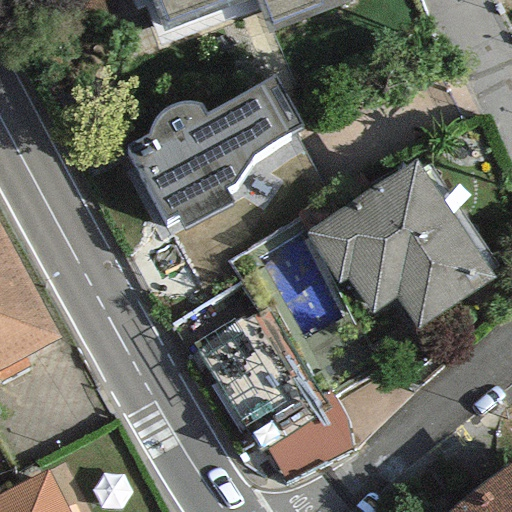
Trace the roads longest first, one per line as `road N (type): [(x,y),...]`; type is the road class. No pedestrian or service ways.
road 1 (primary): [(227,511),(137,374),(0,122)]
road 2 (residential): [(511,358),(340,511)]
